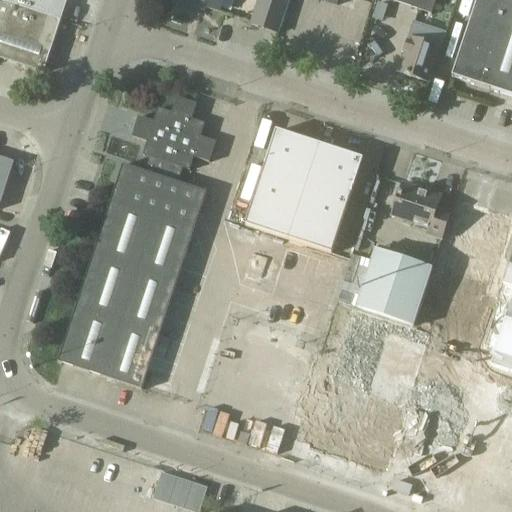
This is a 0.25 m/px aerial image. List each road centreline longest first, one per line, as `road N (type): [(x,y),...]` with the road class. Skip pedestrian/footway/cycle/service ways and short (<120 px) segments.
road 1 (unclassified): [(511,160),(103,31)]
road 2 (unclassified): [(371,511),(0,387)]
road 3 (unclassified): [(0,344),(69,133)]
